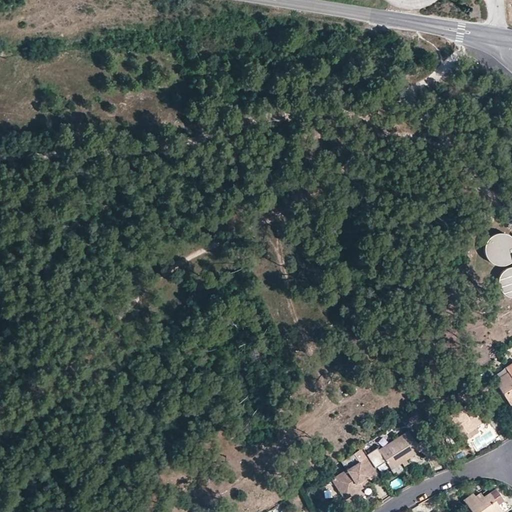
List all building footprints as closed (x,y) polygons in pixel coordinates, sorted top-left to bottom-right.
[(511,263),(511,267),(508,269),(503,273),(500,280),(500,287),(503,293),(509,297),(511,297),(511,237),(508,235),(502,234),(495,236),(490,240),(487,245),(486,251),(488,258),(491,263),(497,266),(503,267),(509,265),(511,263)] [(508,374),(499,380),(507,392),(503,394),(510,405),(511,403),(511,367),(506,371),(508,374)] [(507,392),(499,380),(496,382),(503,394),(507,392)] [(455,409),(441,417),(454,439),(480,423),(468,404),(457,411),(455,409)] [(415,444),(407,431),(376,452),(386,469),(417,448),(422,455),(428,451),(421,439),(415,444)] [(378,476),(368,458),(330,480),(343,501),(354,494),(352,492),(356,489),(355,487),(359,485),(360,487),(378,476)] [(356,489),(352,492),(354,494),(362,489),(360,487),(359,485),(355,487),(356,489)] [(496,488),(484,497),(488,503),(494,499),(503,511),(507,511),(511,508),(511,507),(507,500),(505,501),(496,488)] [(472,511),(501,511),(503,511),(494,499),(488,503),(484,497),(481,493),(476,496),(474,493),(464,500),(472,511)]
